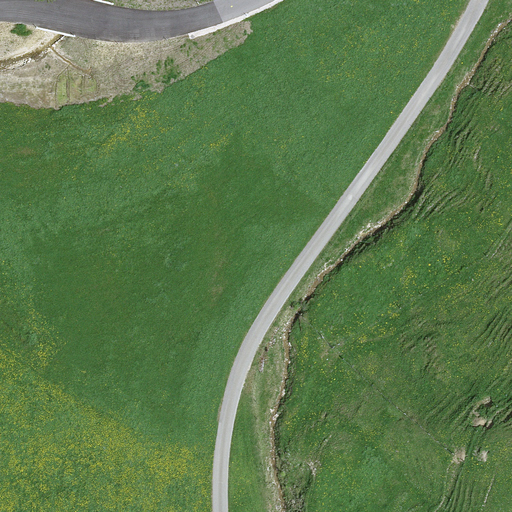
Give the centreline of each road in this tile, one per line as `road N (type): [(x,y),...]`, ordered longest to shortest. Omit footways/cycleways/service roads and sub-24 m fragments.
road 1 (unclassified): [(216,511),(226,405),(256,328),(476,0)]
road 2 (tertiary): [(247,0),(152,26),(0,5)]
